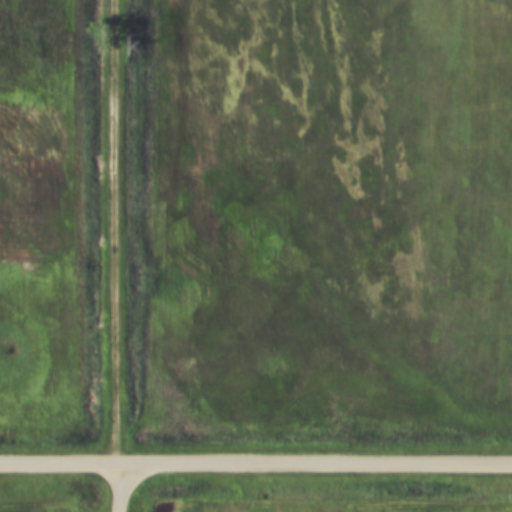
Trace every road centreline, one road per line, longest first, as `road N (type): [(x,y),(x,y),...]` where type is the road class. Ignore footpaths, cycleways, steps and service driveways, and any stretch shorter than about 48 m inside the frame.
road 1 (residential): [(511,462),(0,461)]
road 2 (track): [(112,0),(114,462)]
